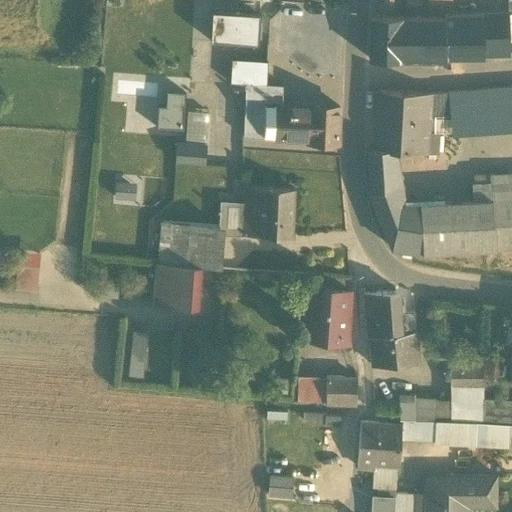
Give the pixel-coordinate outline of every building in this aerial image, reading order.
[(259,14),(211,11),(210,41),(257,44),(259,14)] [(507,11),(481,12),(482,54),(508,54),(507,40),(507,11)] [(444,55),(482,54),(481,12),(444,13),(444,16),(401,16),(400,58),(444,59),(444,55)] [(368,58),(400,58),(401,16),(369,16),(368,58)] [(230,83),(246,84),(246,82),(266,84),(266,83),(267,61),(261,61),(231,59),(230,81),(230,83)] [(283,85),(266,84),(246,82),(246,84),(244,103),(280,104),(281,104),(283,85)] [(450,118),(451,134),(511,128),(511,86),(447,92),(446,118),(450,118)] [(435,154),(436,154),(437,132),(429,132),(430,118),(446,118),(447,92),(430,93),(378,90),(375,148),(375,150),(390,151),(427,153),(435,154)] [(182,129),(185,92),(170,91),(169,106),(165,106),(158,105),(156,127),(182,129)] [(243,136),(279,138),(280,104),(244,103),(243,136)] [(279,138),(307,139),(308,105),(281,104),(280,104),(279,138)] [(339,106),(308,105),(307,139),(307,140),(338,141),(339,106)] [(186,143),(206,144),(208,112),(188,111),(186,143)] [(429,132),(437,132),(451,134),(450,118),(446,118),(430,118),(429,132)] [(186,143),(176,142),(175,162),(204,164),(206,144),(186,143)] [(370,193),(385,230),(403,222),(400,204),(390,151),(375,150),(375,148),(367,148),(370,193)] [(471,183),(472,200),(492,199),(511,197),(511,172),(489,174),(489,182),(471,183)] [(115,181),(114,198),(134,200),(136,183),(115,181)] [(257,235),(292,236),(294,188),(245,185),(245,202),(220,201),(218,225),(219,225),(218,233),(241,234),(257,235)] [(511,197),(492,199),(496,248),(511,247),(511,197)] [(422,252),(496,248),(492,199),(472,200),(400,204),(403,222),(385,230),(392,248),(422,252)] [(157,263),(186,265),(188,223),(160,221),(157,263)] [(218,225),(188,223),(186,265),(192,265),(216,267),(216,266),(218,233),(219,225),(218,225)] [(39,254),(16,253),(14,289),(36,290),(39,254)] [(174,307),(189,308),(192,265),(186,265),(157,263),(154,305),(174,307)] [(327,344),(338,345),(338,341),(348,342),(350,291),(306,287),(301,337),(328,340),(327,344)] [(364,298),(368,337),(415,331),(414,315),(398,316),(397,291),(366,292),(364,298)] [(132,330),(127,375),(142,377),(147,331),(132,330)] [(418,362),(415,331),(368,337),(370,364),(418,362)] [(485,356),(482,373),(500,378),(504,360),(485,356)] [(450,389),(482,389),(482,373),(482,364),(450,364),(450,389)] [(298,401),(324,402),(326,375),(300,373),(298,401)] [(324,402),(354,404),(356,378),(326,375),(324,402)] [(268,391),(287,393),(288,377),(270,376),(268,391)] [(450,389),(450,402),(482,404),(482,389),(450,389)] [(414,418),(414,397),(414,394),(398,393),(399,417),(402,418),(414,418)] [(414,397),(414,418),(435,419),(435,401),(435,398),(414,397)] [(511,405),(482,404),(450,402),(435,401),(435,419),(475,421),(511,422),(511,405)] [(400,440),(434,443),(435,419),(414,418),(402,418),(401,424),(400,440)] [(359,468),(365,468),(366,463),(395,466),(398,467),(400,440),(401,424),(400,424),(360,421),(356,463),(359,463),(359,468)] [(474,445),(509,447),(511,424),(511,422),(475,421),(474,445)] [(394,488),(395,466),(366,463),(365,468),(365,469),(372,470),(372,487),(377,487),(394,488)] [(269,474),(267,496),(291,498),(293,476),(269,474)] [(425,474),(425,492),(449,492),(449,475),(425,474)] [(449,475),(449,492),(467,493),(467,499),(496,499),(496,476),(449,475)] [(376,496),(394,497),(394,488),(377,487),(376,496)] [(467,511),(467,509),(467,499),(467,493),(449,492),(425,492),(425,496),(424,511),(467,511)] [(370,511),(393,511),(394,497),(376,496),(372,496),(370,511)] [(424,511),(425,496),(396,496),(395,511),(424,511)] [(467,499),(467,509),(495,509),(496,499),(467,499)]
